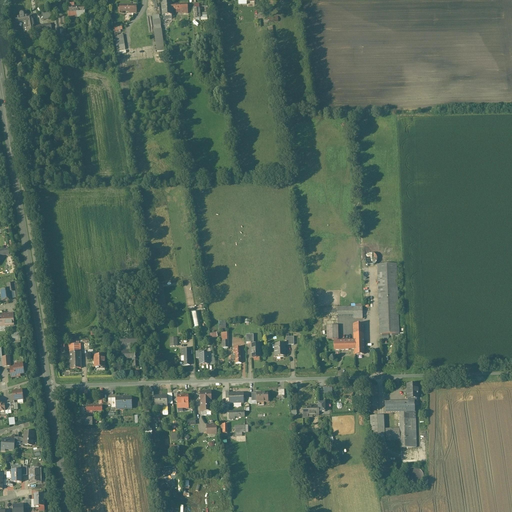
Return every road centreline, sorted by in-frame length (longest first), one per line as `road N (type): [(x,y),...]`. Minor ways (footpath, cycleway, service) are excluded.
road 1 (unclassified): [(48,386),(511,373)]
road 2 (secondary): [(48,386),(0,82)]
road 3 (secondary): [(68,511),(48,386)]
